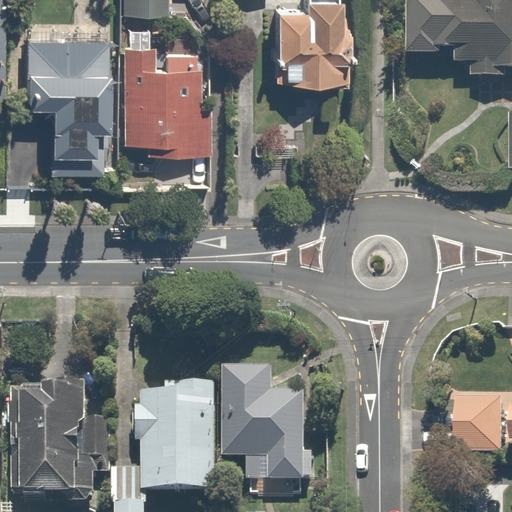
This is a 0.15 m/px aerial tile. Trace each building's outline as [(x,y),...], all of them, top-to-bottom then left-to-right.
[(126,0),(127,17),(174,17),(173,0),(126,0)] [(311,0),(311,13),(284,13),(285,66),(294,66),(294,86),(352,85),(352,64),(361,64),(360,30),(351,30),(350,0),(311,0)] [(511,0),(441,0),(440,52),(469,53),(468,73),(511,74),(511,0)] [(10,13),(0,12),(0,101),(9,102),(10,13)] [(113,40),(30,41),(31,116),(55,116),(56,173),(108,172),(107,134),(121,134),(121,77),(114,77),(113,40)] [(206,55),(129,56),(130,158),(215,157),(215,111),(206,111),(206,55)] [(281,379),(232,376),(228,459),(256,461),(255,487),(311,490),(316,400),(280,397),(281,379)] [(225,387),(173,383),(172,399),(148,397),(141,502),(218,506),(225,387)] [(99,395),(56,395),(56,404),(33,404),(34,501),(101,500),(101,477),(120,477),(119,424),(99,424),(99,395)] [(510,400),(465,398),(462,455),(507,457),(510,400)] [(0,511),(11,511),(13,495),(0,493),(0,511)]
